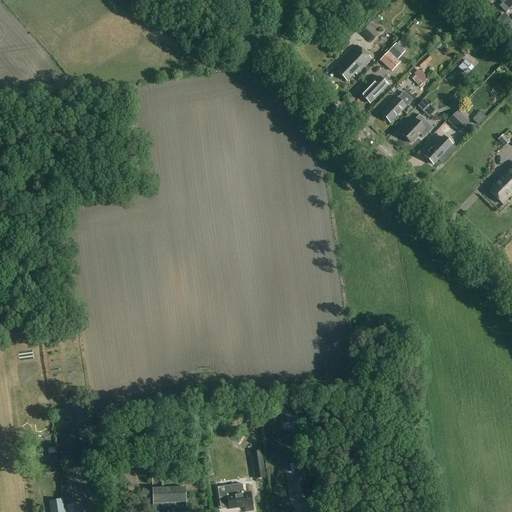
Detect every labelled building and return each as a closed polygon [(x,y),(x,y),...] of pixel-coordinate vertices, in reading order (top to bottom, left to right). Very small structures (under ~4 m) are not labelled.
[(511,0),(492,0),(494,1),(494,0),(499,0),(510,10),(511,7),(511,0)] [(502,31),(511,21),(505,14),(495,23),(502,31)] [(159,29),(166,23),(162,19),(155,25),(159,29)] [(176,45),(182,38),(166,23),(160,30),(176,45)] [(511,39),(511,23),(503,31),(511,39)] [(372,44),(380,36),(369,26),(361,34),(372,44)] [(397,61),(404,54),(409,48),(406,46),(409,43),(403,37),(400,40),(401,40),(396,46),(395,45),(379,62),(391,73),(400,63),(397,61)] [(356,75),(371,59),(358,47),(347,58),(349,59),(336,72),(347,82),(355,74),(356,75)] [(428,55),(423,60),(427,64),(432,59),(428,55)] [(464,62),(458,69),(465,76),(472,69),(464,62)] [(419,87),(423,84),(417,76),(412,80),(419,87)] [(376,99),(383,91),(382,91),(388,86),(379,77),(363,93),(365,94),(362,97),(369,103),(374,98),(376,99)] [(381,115),(389,124),(412,101),(403,92),(381,115)] [(423,113),(429,118),(435,111),(430,106),(423,113)] [(448,122),(461,134),(470,124),(463,117),(457,112),(448,122)] [(424,120),(419,115),(415,120),(415,119),(400,134),(410,144),(420,134),(424,138),(434,129),(424,120)] [(502,135),(498,140),(504,147),(509,142),(502,135)] [(433,165),(438,160),(441,163),(455,148),(452,145),(444,138),(438,144),(437,143),(424,156),(428,160),(428,162),(430,164),(432,164),(433,165)] [(511,193),(511,165),(498,180),(499,181),(488,191),(502,204),(511,194),(511,193)] [(87,404),(76,405),(78,425),(90,423),(87,404)] [(282,413),(283,423),(298,420),(296,411),(282,413)] [(80,441),(94,440),(93,428),(79,430),(80,441)] [(122,434),(122,429),(114,429),(114,440),(125,440),(125,434),(122,434)] [(255,479),(265,477),(262,455),(252,457),(255,479)] [(296,501),(310,499),(307,478),(292,480),(296,501)] [(226,493),(218,494),(220,505),(228,503),(229,509),(244,507),(245,511),(247,511),(253,511),(252,504),(251,495),(250,493),(244,494),(242,484),(226,487),(226,493)] [(153,510),(155,510),(155,509),(185,508),(185,490),(152,491),(153,510)]
